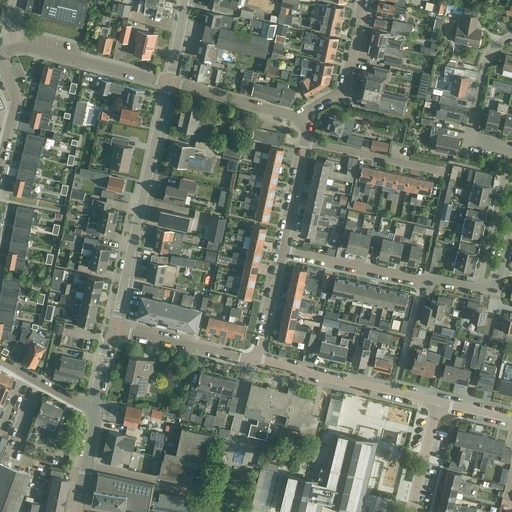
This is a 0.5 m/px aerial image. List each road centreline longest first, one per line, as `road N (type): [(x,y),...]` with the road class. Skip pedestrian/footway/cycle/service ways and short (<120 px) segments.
road 1 (tertiary): [(111,329),(167,82)]
road 2 (residential): [(435,403),(253,363)]
road 3 (residential): [(167,82),(25,48),(0,53)]
road 4 (residential): [(511,152),(478,144),(470,132),(484,58),(511,35)]
road 5 (residential): [(426,276),(420,282),(278,251)]
road 6 (residential): [(253,363),(111,329)]
road 7 (unclassified): [(307,121),(167,82)]
road 8 (residential): [(445,172),(303,143)]
road 9 (residential): [(307,121),(309,109),(344,87),(363,0)]
road 10 (residential): [(426,276),(495,286),(511,231)]
